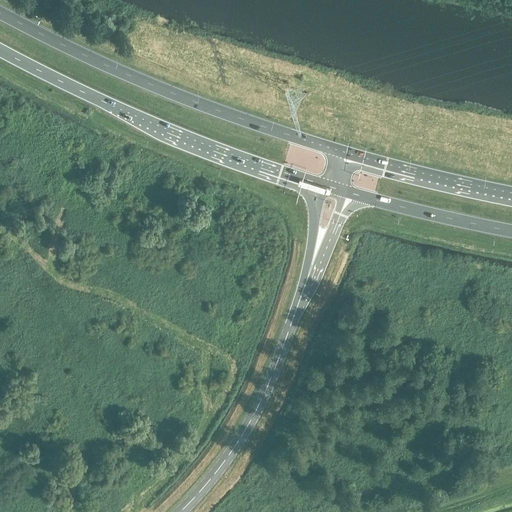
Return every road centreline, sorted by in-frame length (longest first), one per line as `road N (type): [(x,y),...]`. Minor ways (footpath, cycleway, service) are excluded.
road 1 (trunk): [(344,152),(149,85),(0,13)]
road 2 (trunk): [(0,49),(186,138),(324,185)]
road 3 (secondary): [(182,511),(254,417),(312,267)]
road 4 (trunk): [(511,192),(344,152)]
road 5 (trunk): [(345,192),(511,231)]
